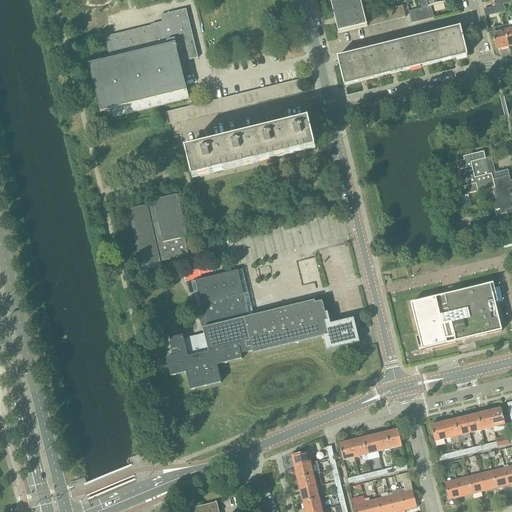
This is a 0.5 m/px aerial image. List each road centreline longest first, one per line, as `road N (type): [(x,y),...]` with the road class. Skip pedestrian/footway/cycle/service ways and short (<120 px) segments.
road 1 (unclassified): [(398,383),(333,113)]
road 2 (primary): [(66,511),(0,242)]
road 3 (primary): [(0,314),(45,511)]
road 4 (tertiary): [(92,511),(242,453)]
road 5 (residential): [(333,113),(489,74)]
